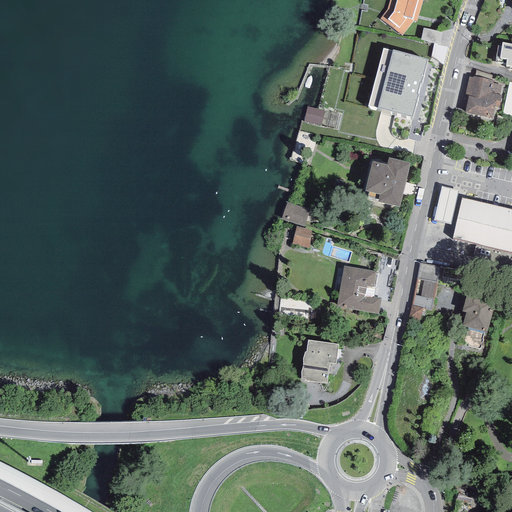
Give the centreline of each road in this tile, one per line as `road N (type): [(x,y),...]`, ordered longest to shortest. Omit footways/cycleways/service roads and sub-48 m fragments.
road 1 (motorway): [(343,431),(292,424),(103,436),(0,430)]
road 2 (tertiary): [(410,251),(455,61)]
road 3 (motorway): [(195,511),(211,476),(247,453),(283,454),(328,478)]
